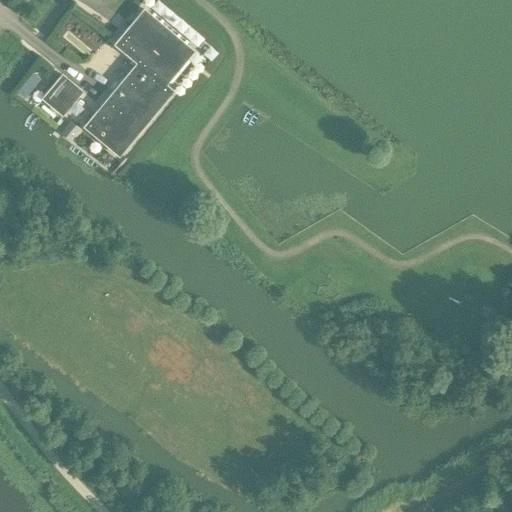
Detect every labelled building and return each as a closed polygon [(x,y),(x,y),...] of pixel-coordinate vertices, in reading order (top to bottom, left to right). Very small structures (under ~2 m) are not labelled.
[(47,6),(39,0),(37,0),(32,8),(41,14),(47,6)] [(139,63),(86,126),(120,155),(173,91),(166,85),(194,51),(145,10),(116,44),(139,63)] [(33,73),(18,91),(25,97),(41,79),(33,73)] [(44,98),(63,114),(82,91),(63,75),(44,98)] [(71,141),(80,129),(81,128),(71,120),(70,121),(61,133),(71,141)]
